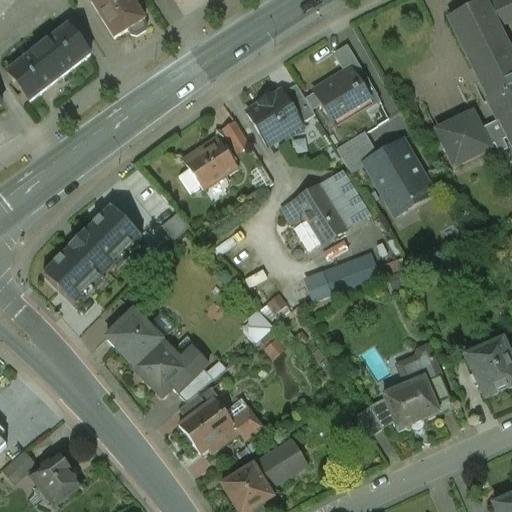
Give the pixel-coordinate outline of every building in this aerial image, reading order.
[(0,0),(0,14),(12,0),(0,0)] [(98,0),(91,4),(114,41),(127,32),(131,38),(136,39),(146,33),(147,28),(143,23),(143,22),(129,0),(98,0)] [(484,4),(449,21),(488,100),(486,101),(497,123),(498,124),(499,123),(511,116),(511,61),(497,29),(511,21),(511,0),(497,0),(486,6),(484,4)] [(68,29),(40,51),(62,79),(90,57),(68,29)] [(40,51),(7,76),(30,104),(62,79),(40,51)] [(350,71),(312,94),(330,125),(375,98),(375,99),(376,98),(367,84),(368,84),(364,77),(357,82),(350,71)] [(295,87),(282,96),(301,126),(314,118),(295,87)] [(282,96),(281,94),(272,99),(271,97),(258,106),(259,107),(245,116),(266,149),(282,139),(284,141),(303,129),(301,126),(282,96)] [(489,151),(488,150),(479,132),(471,116),(436,133),(454,168),(489,151)] [(511,116),(499,123),(508,140),(511,148),(511,116)] [(498,124),(497,123),(479,132),(488,150),(508,140),(499,123),(498,124)] [(215,133),(213,149),(219,145),(225,153),(226,152),(234,154),(236,157),(249,149),(234,126),(223,134),(215,133)] [(351,177),(367,168),(367,167),(378,161),(363,136),(336,153),(351,177)] [(198,154),(183,164),(203,194),(237,172),(225,153),(219,145),(213,149),(200,157),(198,154)] [(378,161),(367,167),(367,168),(395,216),(414,206),(413,204),(428,196),(426,192),(427,191),(401,147),(378,161)] [(345,232),(319,189),(295,204),(307,224),(322,247),(345,232)] [(307,224),(295,204),(283,211),(282,210),(281,211),(294,232),(307,224)] [(111,210),(43,278),(74,308),(141,241),(111,210)] [(307,224),(294,232),(307,252),(311,253),(322,247),(307,224)] [(370,258),(322,276),(331,299),(379,280),(375,271),(370,258)] [(375,271),(379,280),(404,271),(399,260),(398,261),(399,262),(375,271)] [(106,341),(133,369),(134,370),(161,343),(133,315),(106,341)] [(186,339),(171,354),(179,363),(191,351),(201,362),(205,358),(186,339)] [(161,344),(161,343),(134,370),(133,369),(131,371),(156,396),(167,396),(172,392),(178,398),(203,373),(208,368),(201,362),(191,351),(179,363),(171,354),(161,344)] [(484,345),(464,354),(466,359),(466,363),(473,377),(471,378),(476,388),(478,387),(484,402),(511,389),(511,365),(502,343),(486,351),(484,345)] [(399,370),(407,389),(424,381),(424,383),(438,377),(427,351),(419,355),(415,363),(399,370)] [(203,373),(178,398),(186,406),(213,383),(203,373)] [(385,404),(394,425),(397,435),(409,430),(409,431),(410,432),(411,434),(412,434),(414,435),(416,436),(417,435),(419,435),(421,434),(422,433),(423,431),(424,430),(424,427),(424,425),(423,424),(439,418),(435,408),(449,402),(438,377),(424,383),(424,381),(407,389),(382,399),(385,404)] [(177,413),(185,424),(206,409),(198,398),(177,413)] [(224,416),(215,402),(206,409),(185,424),(178,429),(199,458),(206,453),(210,458),(239,437),(244,444),(261,431),(248,412),(231,425),(224,416)] [(241,403),(224,416),(231,425),(248,412),(241,403)] [(385,404),(370,410),(383,431),(394,425),(385,404)] [(370,410),(355,419),(369,440),(383,432),(383,431),(370,410)] [(253,471),(252,469),(222,489),(236,511),(254,511),(273,501),(264,487),(288,472),(277,455),(253,471)] [(60,462),(56,457),(28,478),(39,492),(35,495),(43,505),(47,502),(52,509),(54,507),(79,487),(69,474),(69,472),(66,469),(66,466),(63,462),(60,462)] [(494,507),(492,508),(493,511),(511,511),(511,499),(507,502),(506,500),(493,506),(494,507)] [(47,502),(43,505),(36,511),(55,511),(57,511),(54,507),(52,509),(47,502)]
